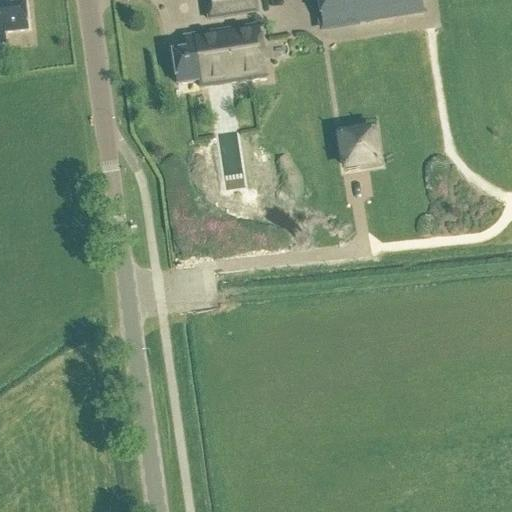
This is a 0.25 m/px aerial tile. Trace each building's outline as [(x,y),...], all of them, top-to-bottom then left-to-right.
[(0,0),(0,45),(6,45),(5,37),(29,34),(25,0),(0,0)] [(205,0),(209,23),(257,15),(254,0),(205,0)] [(319,0),(324,31),(423,16),(420,0),(319,0)] [(271,40),(291,38),(290,21),(270,22),(271,40)] [(185,40),(187,54),(173,57),(178,88),(199,85),(200,91),(267,81),(259,29),(193,39),(185,40)] [(413,60),(427,58),(425,45),(410,47),(413,60)] [(363,132),(337,136),(342,176),(369,172),(363,132)]
